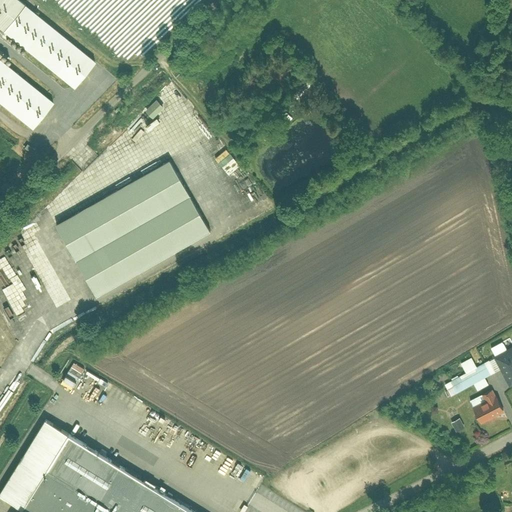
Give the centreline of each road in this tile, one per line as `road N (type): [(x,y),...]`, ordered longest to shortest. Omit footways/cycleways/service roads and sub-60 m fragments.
road 1 (residential): [(0,215),(220,0)]
road 2 (residential): [(511,440),(366,511)]
